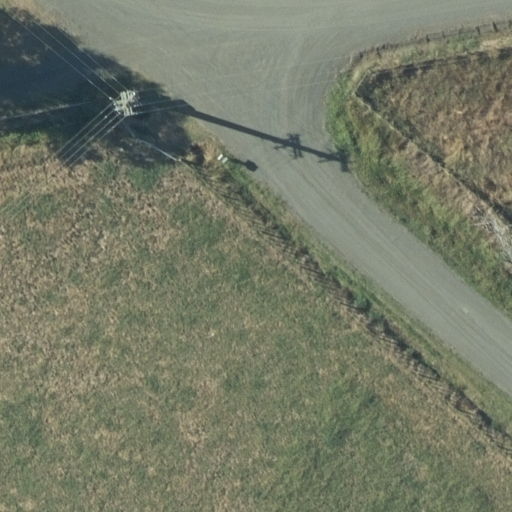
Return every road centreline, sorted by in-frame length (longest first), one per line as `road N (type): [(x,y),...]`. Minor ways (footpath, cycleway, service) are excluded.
road 1 (unknown): [(221,19),(277,143),(511,339)]
road 2 (residential): [(114,0),(221,19),(383,0)]
